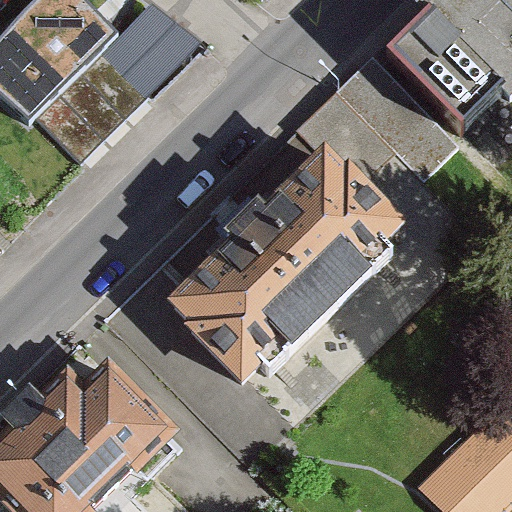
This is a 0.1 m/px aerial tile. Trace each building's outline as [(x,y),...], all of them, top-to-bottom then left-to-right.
[(77,0),(49,0),(0,50),(0,103),(30,132),(39,123),(101,58),(119,40),(77,0)] [(511,0),(449,0),(432,16),(511,98),(511,0)] [(145,102),(101,58),(39,123),(82,165),(145,102)] [(379,64),(342,101),(424,183),(460,148),(379,64)] [(306,136),(329,158),(391,220),(424,183),(342,101),(306,136)] [(391,220),(329,158),(177,308),(264,395),(415,245),(391,220)] [(103,365),(0,462),(0,495),(16,511),(133,511),(191,457),(103,365)] [(511,511),(511,426),(502,417),(425,493),(443,511),(511,511)]
